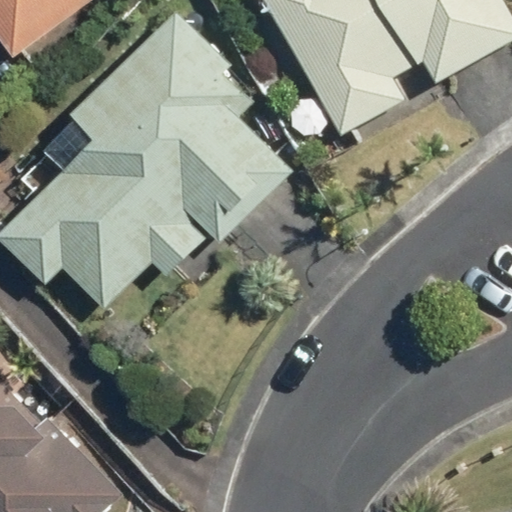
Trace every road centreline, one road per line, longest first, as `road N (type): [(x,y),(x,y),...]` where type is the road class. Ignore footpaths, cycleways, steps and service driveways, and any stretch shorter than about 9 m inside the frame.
road 1 (residential): [(342,398),(406,262),(511,179)]
road 2 (residential): [(471,379),(342,398)]
road 3 (residential): [(295,511),(342,398)]
